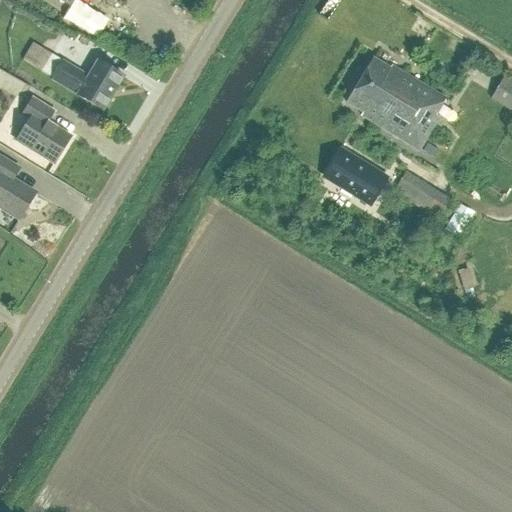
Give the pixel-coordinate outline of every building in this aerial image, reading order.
[(52,0),(67,9),(72,0),(52,0)] [(36,71),(51,80),(50,82),(103,114),(124,78),(98,62),(88,78),(47,53),(36,71)] [(388,71),(372,62),(346,107),(363,116),(362,118),(418,153),(435,126),(439,129),(444,121),(435,115),(444,100),(391,67),(388,71)] [(0,98),(6,102),(18,82),(0,70),(0,98)] [(511,114),(511,85),(503,80),(491,102),(511,114)] [(52,165),(69,138),(46,124),(51,116),(28,101),(19,116),(26,121),(14,141),(52,165)] [(434,150),(425,144),(421,151),(433,159),(438,152),(434,150)] [(347,155),(331,183),(370,207),(386,179),(347,155)] [(0,208),(18,220),(34,193),(12,179),(17,171),(0,160),(0,208)] [(447,202),(406,176),(395,194),(436,219),(447,202)] [(468,273),(459,275),(462,291),(472,289),(468,273)]
